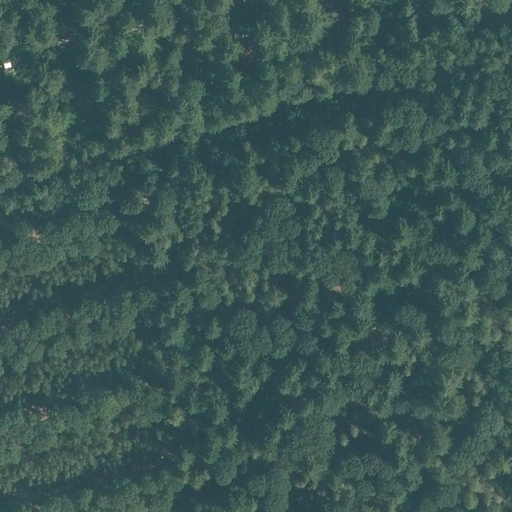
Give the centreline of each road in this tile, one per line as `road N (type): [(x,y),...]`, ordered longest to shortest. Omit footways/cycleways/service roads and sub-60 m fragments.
road 1 (unclassified): [(0,183),(511,41)]
road 2 (track): [(505,511),(439,61)]
